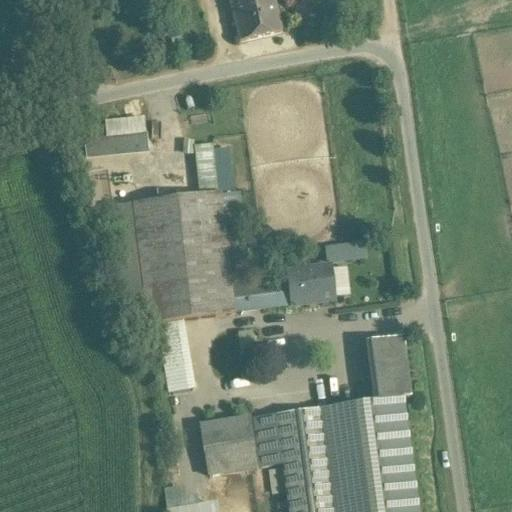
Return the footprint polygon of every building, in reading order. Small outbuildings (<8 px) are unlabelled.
[(273,0),(237,0),(230,2),(240,43),(281,33),(273,0)] [(88,157),(145,154),(143,119),(86,122),(88,157)] [(210,146),(198,148),(205,196),(217,194),(210,146)] [(220,195),(132,206),(147,326),(157,325),(183,322),(234,315),(231,291),(229,271),(220,195)] [(330,268),(287,273),(288,284),(243,289),(231,291),(234,314),(291,306),(291,308),(308,306),(309,310),(316,309),(315,305),(334,303),(330,268)] [(241,269),(229,271),(231,291),(243,289),(241,269)] [(183,322),(157,325),(169,392),(194,388),(183,322)] [(251,334),(238,335),(239,349),(253,348),(251,334)] [(403,338),(370,343),(373,365),(406,361),(403,338)] [(406,361),(373,365),(378,403),(403,399),(411,398),(406,361)] [(378,403),(253,420),(261,468),(282,465),(288,511),(418,511),(403,399),(378,403)] [(248,420),(200,427),(209,478),(257,471),(248,420)]
